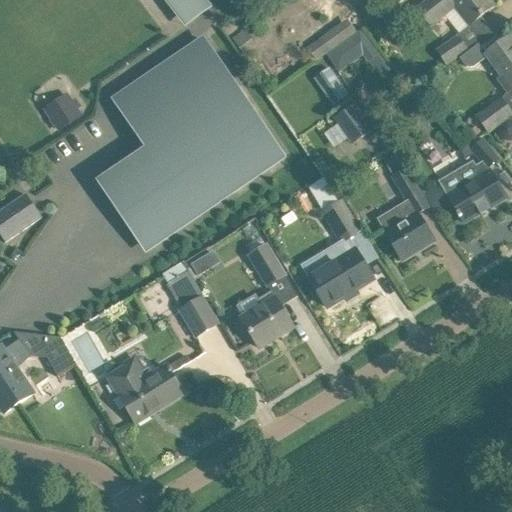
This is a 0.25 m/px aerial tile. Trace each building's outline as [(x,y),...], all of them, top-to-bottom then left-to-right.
[(203,0),(173,0),(192,25),(211,10),(203,0)] [(430,0),(424,6),(416,12),(429,29),(444,17),(446,15),(454,8),(470,27),(479,20),(481,18),(483,16),(494,7),(488,0),(430,0)] [(356,34),(346,21),(308,48),(317,61),(325,55),(356,34)] [(391,69),(363,29),(356,34),(325,55),(336,71),(362,53),(379,77),(391,69)] [(444,66),(467,51),(455,34),(433,50),(444,66)] [(500,75),(494,80),(505,96),(511,91),(511,90),(511,43),(509,39),(504,42),(499,34),(481,48),(479,45),(459,60),(467,68),(472,68),(476,67),(487,58),(500,75)] [(148,249),(149,250),(283,158),(203,41),(120,98),(152,146),(104,179),(109,185),(151,247),(148,249)] [(329,69),(316,79),(336,108),(350,98),(329,69)] [(69,97),(56,106),(62,115),(51,121),(61,135),(84,119),(79,112),(82,110),(77,103),(74,105),(69,97)] [(485,133),(511,115),(500,97),(473,116),(485,133)] [(357,105),(338,119),(356,144),(375,131),(357,105)] [(481,139),(467,151),(480,166),(484,171),(488,168),(499,159),(481,139)] [(444,197),(428,206),(434,215),(452,204),(453,204),(459,214),(457,215),(460,220),(462,219),(465,224),(480,215),(479,213),(504,199),(505,200),(506,200),(496,183),(489,171),(488,168),(484,171),(480,166),(476,169),(473,164),(438,184),(445,197),(444,197)] [(394,177),(392,178),(406,203),(420,194),(406,170),(394,177)] [(323,178),(307,188),(322,210),(319,212),(338,244),(339,245),(347,240),(361,232),(340,198),(337,200),(323,178)] [(25,195),(2,211),(0,211),(0,237),(3,242),(39,218),(25,195)] [(396,209),(377,220),(386,235),(392,245),(402,262),(435,242),(425,225),(419,215),(418,214),(412,205),(399,213),(396,209)] [(264,288),(285,276),(265,242),(245,255),(264,288)] [(312,279),(311,280),(317,290),(328,307),(373,280),(362,263),(356,252),(354,253),(312,279)] [(202,259),(191,266),(198,278),(209,271),(202,259)] [(165,284),(187,271),(180,261),(159,274),(165,284)] [(187,271),(165,284),(179,307),(201,295),(187,271)] [(192,339),(218,324),(201,295),(179,307),(175,309),(192,339)] [(293,328),(283,311),(275,299),(242,320),(259,349),(293,328)] [(60,341),(13,335),(29,360),(46,362),(57,380),(76,369),(60,341)] [(34,394),(2,347),(0,349),(0,408),(4,415),(34,394)] [(197,378),(212,371),(201,348),(170,363),(174,372),(190,364),(197,378)] [(136,421),(167,402),(168,404),(183,395),(167,368),(148,379),(132,353),(122,360),(127,368),(110,379),(120,396),(119,397),(136,424),(137,423),(136,421)]
